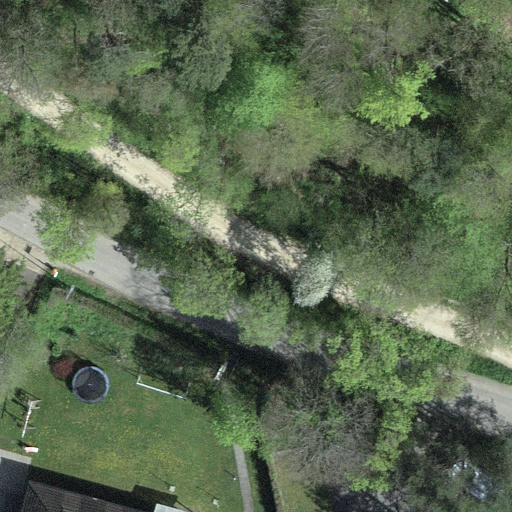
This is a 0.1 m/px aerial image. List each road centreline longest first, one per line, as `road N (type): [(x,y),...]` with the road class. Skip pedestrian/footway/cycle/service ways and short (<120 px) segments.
road 1 (track): [(0,67),(222,225),(511,347)]
road 2 (residential): [(511,420),(241,322),(0,207)]
